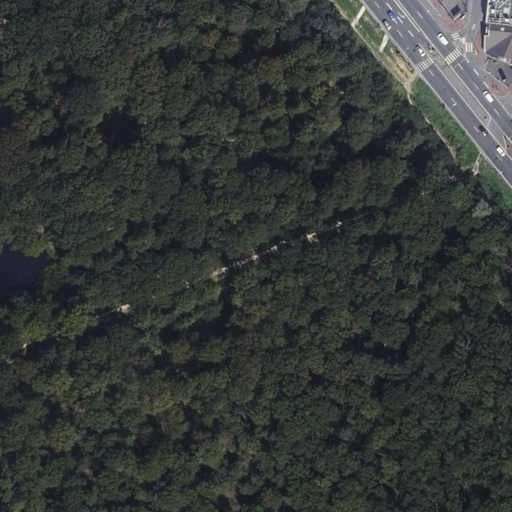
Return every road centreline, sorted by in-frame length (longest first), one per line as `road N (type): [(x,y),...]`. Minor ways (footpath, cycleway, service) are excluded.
road 1 (track): [(458,173),(0,357)]
road 2 (primary): [(400,34),(495,153)]
